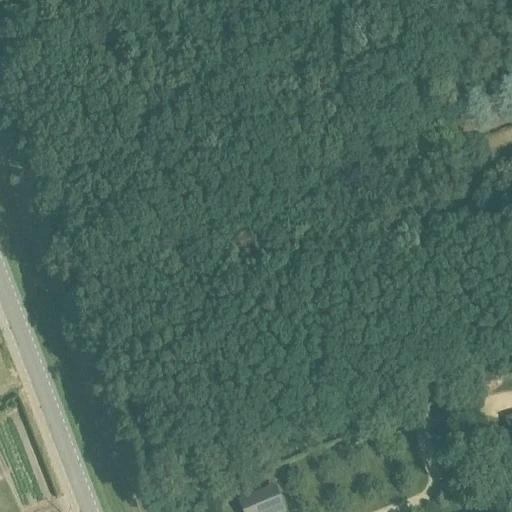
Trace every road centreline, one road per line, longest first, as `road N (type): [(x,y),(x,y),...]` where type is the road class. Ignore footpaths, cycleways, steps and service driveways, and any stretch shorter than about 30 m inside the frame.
road 1 (track): [(103,289),(511,122)]
road 2 (track): [(415,0),(511,262)]
road 3 (tertiary): [(91,511),(0,273)]
road 4 (track): [(0,84),(200,0)]
